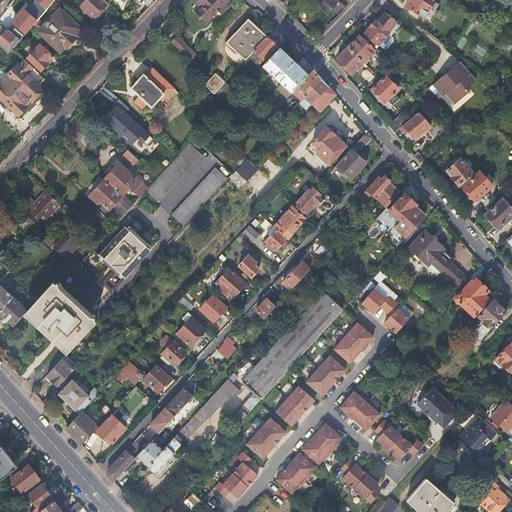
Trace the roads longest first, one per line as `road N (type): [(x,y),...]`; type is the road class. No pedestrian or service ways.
road 1 (residential): [(393,150),(89,483)]
road 2 (residential): [(0,179),(170,0)]
road 3 (residential): [(393,150),(511,286)]
road 4 (primary): [(89,483),(0,383)]
road 5 (residential): [(314,52),(393,150)]
road 6 (unknown): [(324,410),(391,474),(419,459)]
